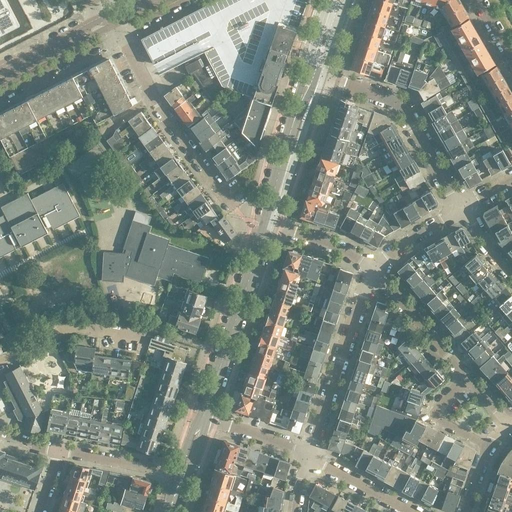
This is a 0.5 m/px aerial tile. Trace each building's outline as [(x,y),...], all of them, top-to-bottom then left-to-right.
[(0,0),(0,33),(19,23),(7,0),(0,0)] [(162,29),(140,40),(145,51),(149,50),(156,63),(197,42),(202,53),(184,62),(186,66),(185,66),(188,73),(189,73),(191,75),(191,74),(192,75),(193,75),(211,100),(226,89),(218,86),(233,42),(236,43),(238,36),(288,54),(306,0),(217,0),(164,28),(162,25),(160,26),(162,29)] [(393,3),(383,0),(373,0),(371,9),(389,15),(401,19),(405,7),(393,3)] [(434,0),(433,6),(440,8),(447,0),(434,0)] [(458,0),(447,0),(440,8),(439,10),(443,17),(462,6),(458,0)] [(462,6),(443,17),(449,27),(468,17),(462,6)] [(389,15),(371,9),(367,20),(381,25),(398,31),(401,19),(389,15)] [(414,17),(412,23),(412,24),(420,26),(422,20),(414,17)] [(475,30),(468,19),(452,28),(455,33),(453,34),(457,40),(475,30)] [(398,31),(381,25),(367,20),(363,32),(377,37),(394,43),(398,31)] [(476,30),(475,30),(457,40),(461,48),(464,47),(466,50),(481,41),(477,34),(478,34),(476,30)] [(377,37),(363,32),(359,44),(390,55),(394,43),(377,37)] [(443,44),(442,42),(440,38),(438,34),(434,36),(439,46),(443,44)] [(288,54),(238,36),(236,43),(233,42),(218,86),(226,89),(253,98),(272,104),(285,65),(283,64),(285,57),(287,58),(288,54)] [(485,48),(481,41),(466,50),(467,53),(465,55),(470,63),(488,53),(489,52),(486,48),(485,48)] [(390,55),(359,44),(355,55),(370,60),(387,66),(390,55)] [(385,77),(385,79),(392,82),(394,83),(400,67),(400,68),(402,64),(405,53),(400,52),(397,62),(395,61),(391,60),(390,64),(385,77)] [(400,67),(394,83),(405,87),(405,86),(411,71),(412,67),(413,65),(407,63),(410,55),(405,53),(402,64),(400,68),(400,67)] [(495,64),(488,53),(470,63),(474,71),(477,69),(479,73),(495,64)] [(0,138),(19,175),(56,156),(46,138),(91,115),(96,124),(133,105),(137,102),(134,97),(132,98),(110,55),(35,94),(26,99),(0,111),(0,138)] [(355,55),(351,69),(369,75),(380,79),(382,80),(383,76),(386,70),(387,66),(370,60),(355,55)] [(450,59),(447,55),(443,57),(440,62),(441,65),(450,59)] [(425,78),(430,64),(417,59),(414,68),(409,83),(408,83),(407,86),(406,87),(413,89),(415,88),(418,89),(425,80),(424,79),(424,78),(425,78)] [(430,75),(433,78),(428,80),(428,81),(427,82),(425,80),(418,89),(418,90),(420,92),(419,94),(422,100),(428,97),(440,90),(444,87),(449,84),(454,81),(450,73),(444,76),(438,65),(430,75)] [(481,74),(482,76),(492,94),(506,86),(499,73),(499,71),(498,68),(496,68),(495,66),(481,74)] [(201,87),(196,80),(191,83),(197,91),(201,87)] [(511,95),(506,86),(492,94),(504,114),(511,108),(511,95)] [(176,87),(167,94),(165,95),(175,108),(186,100),(176,87)] [(473,87),(469,90),(472,97),(475,95),(477,94),(473,87)] [(208,97),(201,88),(198,91),(205,99),(208,97)] [(439,93),(421,103),(427,112),(444,102),(450,98),(448,95),(443,99),(439,93)] [(186,100),(175,108),(181,117),(192,109),(188,104),(193,100),(191,96),(186,100)] [(444,102),(427,112),(432,121),(431,122),(447,114),(443,108),(453,103),(453,102),(458,99),(456,96),(451,99),(450,98),(444,102)] [(208,97),(205,99),(204,100),(209,107),(212,105),(213,104),(208,97)] [(272,104),(253,98),(252,99),(250,106),(248,105),(232,121),(253,143),(254,144),(257,147),(260,139),(261,137),(264,128),(264,129),(267,120),(266,120),(269,112),(271,106),(272,104)] [(340,100),(336,113),(361,122),(367,124),(371,113),(371,111),(340,100)] [(204,117),(192,126),(192,127),(190,128),(195,135),(223,115),(219,112),(212,105),(209,107),(207,109),(213,116),(207,121),(204,117)] [(486,106),(482,109),(486,115),(492,112),(490,109),(488,110),(486,106)] [(474,111),(479,120),(484,117),(479,108),(474,111)] [(192,109),(181,117),(188,127),(191,125),(191,124),(199,118),(192,109)] [(116,130),(113,136),(116,141),(119,138),(125,134),(134,129),(133,128),(147,119),(141,111),(128,121),(131,125),(119,133),(116,129),(116,130)] [(450,111),(447,114),(431,122),(430,122),(435,131),(455,120),(450,111)] [(373,114),(366,135),(370,137),(374,135),(375,134),(390,125),(385,116),(373,112),(373,114)] [(492,112),(486,115),(490,122),(496,118),(492,112)] [(336,113),(332,124),(350,130),(351,128),(360,131),(362,125),(361,124),(361,122),(336,113)] [(223,115),(195,135),(200,143),(215,132),(212,128),(220,122),(223,126),(229,121),(223,115)] [(134,129),(125,134),(128,138),(136,132),(139,136),(152,126),(147,119),(133,128),(134,129)] [(455,120),(435,131),(441,141),(461,129),(455,120)] [(493,120),(489,122),(492,129),(497,127),(493,120)] [(375,134),(374,135),(379,144),(398,133),(392,123),(390,125),(375,134)] [(332,124),(329,134),(353,142),(355,136),(358,136),(357,139),(360,140),(362,134),(350,130),(332,124)] [(76,136),(86,130),(84,126),(73,132),(76,136)] [(134,146),(136,149),(138,148),(157,134),(152,126),(139,136),(138,137),(141,140),(134,146)] [(494,135),(491,129),(489,126),(483,130),(488,139),(494,135)] [(492,129),(496,136),(500,133),(497,127),(492,129)] [(505,139),(511,134),(511,131),(510,128),(501,133),(505,139)] [(215,132),(200,143),(206,150),(220,139),(226,135),(229,133),(226,129),(222,132),(222,131),(220,129),(215,132)] [(461,129),(441,141),(446,150),(466,139),(461,129)] [(379,144),(370,148),(373,153),(379,149),(381,154),(389,150),(403,142),(398,133),(379,144)] [(138,148),(143,156),(163,141),(157,134),(138,148)] [(329,134),(325,145),(358,156),(362,146),(353,142),(329,134)] [(220,139),(206,150),(211,157),(226,146),(223,143),(228,139),(226,135),(220,139)] [(112,136),(106,141),(115,154),(120,150),(125,147),(119,138),(116,141),(113,136),(112,136)] [(485,141),(487,145),(488,146),(497,140),(494,136),(485,141)] [(466,139),(446,150),(451,159),(465,151),(474,146),(469,137),(466,139)] [(226,146),(211,157),(216,164),(231,154),(236,150),(238,148),(240,147),(234,140),(226,146)] [(241,146),(216,164),(222,172),(236,162),(236,161),(234,157),(253,143),(250,140),(241,146)] [(146,159),(139,165),(142,168),(154,159),(169,149),(163,141),(149,151),(143,156),(146,159)] [(389,150),(381,154),(387,164),(408,151),(403,142),(389,150)] [(362,146),(358,155),(367,150),(363,143),(362,146)] [(325,145),(321,156),(341,162),(340,165),(354,169),(357,158),(358,156),(325,145)] [(154,159),(142,168),(145,172),(157,162),(160,166),(174,156),(169,149),(154,159)] [(502,149),(492,155),(500,169),(510,163),(508,161),(509,161),(502,149)] [(120,150),(115,154),(121,161),(125,158),(120,150)] [(408,151),(387,164),(389,168),(393,166),(397,164),(400,169),(413,161),(408,151)] [(465,151),(451,159),(456,169),(475,158),(480,155),(478,152),(469,158),(465,151)] [(483,161),(485,164),(487,169),(489,172),(490,174),(500,169),(492,155),(490,151),(480,156),(483,161)] [(236,162),(222,172),(228,180),(234,175),(242,169),(248,165),(254,160),(251,157),(248,154),(245,161),(239,165),(238,165),(236,162)] [(160,166),(153,171),(159,178),(165,174),(179,164),(174,156),(160,166)] [(125,158),(121,161),(126,168),(131,165),(125,158)] [(317,165),(316,169),(335,175),(339,163),(324,158),(324,159),(321,158),(319,164),(317,165)] [(354,169),(353,170),(357,172),(357,171),(363,167),(357,158),(354,169)] [(475,158),(456,169),(461,178),(476,170),(473,165),(477,163),(475,158)] [(403,174),(395,178),(397,183),(418,170),(413,161),(400,169),(403,174)] [(159,178),(152,184),(154,187),(168,177),(171,181),(185,171),(179,164),(165,174),(159,178)] [(476,170),(461,178),(466,186),(469,187),(481,179),(480,177),(478,174),(487,169),(485,164),(480,167),(476,170)] [(131,165),(126,168),(132,176),(137,173),(137,172),(131,165)] [(363,167),(357,171),(357,172),(360,173),(359,176),(361,179),(369,174),(365,166),(363,167)] [(316,174),(314,180),(331,186),(335,175),(316,169),(315,171),(316,174)] [(353,170),(350,179),(357,182),(359,176),(360,173),(357,172),(353,170)] [(418,170),(397,183),(400,187),(407,183),(410,187),(414,185),(417,184),(424,180),(418,170)] [(159,195),(162,198),(169,193),(176,188),(190,178),(185,171),(171,181),(173,185),(159,195)] [(137,173),(132,176),(137,183),(141,180),(137,173)] [(369,174),(361,179),(367,188),(370,186),(375,183),(369,174)] [(176,188),(165,197),(171,204),(181,195),(181,196),(195,185),(190,178),(176,188)] [(310,187),(309,190),(325,195),(328,196),(330,191),(341,194),(343,189),(335,187),(331,186),(314,180),(312,185),(310,187)] [(337,180),(335,187),(343,189),(345,183),(337,180)] [(0,332),(3,331),(0,324),(0,257),(16,249),(14,246),(20,243),(21,246),(48,232),(46,229),(51,226),(53,230),(80,216),(63,183),(31,200),(27,193),(1,207),(5,214),(0,216),(0,332)] [(173,207),(176,211),(201,193),(195,185),(181,196),(184,199),(173,207)] [(358,195),(362,187),(358,185),(354,193),(358,195)] [(377,194),(370,186),(367,188),(374,196),(377,194)] [(146,188),(143,190),(146,195),(148,197),(151,195),(146,188)] [(309,195),(307,200),(315,203),(321,206),(325,202),(322,201),(325,195),(309,190),(308,193),(309,195)] [(421,197),(429,211),(428,209),(436,205),(436,202),(430,190),(420,196),(421,197)] [(345,191),(342,200),(349,202),(352,193),(345,191)] [(201,193),(176,211),(179,214),(185,210),(188,214),(192,210),(206,200),(201,193)] [(152,195),(148,198),(154,205),(157,203),(152,195)] [(381,204),(384,202),(378,195),(375,197),(381,204)] [(421,197),(412,202),(420,216),(429,211),(421,197)] [(399,201),(402,207),(410,222),(420,216),(412,202),(406,205),(402,199),(399,201)] [(178,225),(184,227),(198,218),(211,207),(206,200),(192,210),(195,214),(188,219),(188,218),(178,225)] [(306,200),(303,208),(301,214),(301,216),(301,217),(302,218),(304,218),(303,219),(308,221),(308,220),(313,221),(317,208),(314,207),(315,203),(307,200),(306,200)] [(393,213),(389,215),(398,226),(399,227),(401,227),(410,222),(402,207),(399,201),(394,204),(398,210),(393,213)] [(159,211),(163,209),(158,202),(154,205),(159,211)] [(317,208),(313,221),(317,223),(317,224),(322,226),(323,224),(323,225),(328,210),(330,204),(325,202),(321,206),(318,205),(317,207),(317,208)] [(496,205),(484,212),(483,216),(487,223),(501,214),(510,209),(508,205),(506,206),(499,210),(496,205)] [(198,218),(184,227),(190,229),(196,224),(199,228),(203,225),(217,215),(211,207),(198,218)] [(159,212),(164,220),(169,217),(163,209),(159,212)] [(328,210),(323,225),(334,228),(335,224),(336,225),(339,214),(328,210)] [(386,221),(392,228),(394,231),(399,227),(398,226),(389,215),(385,210),(382,216),(386,221)] [(151,216),(135,211),(133,220),(123,248),(126,249),(125,253),(103,252),(101,281),(123,282),(124,278),(124,275),(126,275),(125,276),(154,285),(157,276),(171,281),(173,273),(179,275),(200,282),(204,271),(205,272),(207,268),(205,268),(208,258),(168,244),(169,240),(148,233),(151,226),(148,225),(151,216)] [(337,225),(349,232),(355,220),(357,217),(346,212),(345,214),(343,213),(337,225)] [(355,220),(349,232),(358,237),(367,220),(368,219),(358,214),(355,220)] [(501,214),(487,223),(493,232),(507,224),(501,214)] [(199,228),(196,230),(207,238),(219,245),(220,244),(219,243),(223,237),(225,240),(226,240),(228,238),(232,235),(236,233),(233,229),(228,221),(224,216),(220,219),(217,215),(203,225),(199,228)] [(376,225),(368,242),(377,247),(383,236),(383,235),(379,233),(385,223),(386,221),(382,216),(381,217),(377,224),(376,225)] [(169,217),(164,220),(169,227),(174,224),(169,217)] [(367,220),(358,237),(368,242),(376,225),(377,224),(368,219),(367,220)] [(507,224),(493,232),(499,243),(511,233),(507,224)] [(460,228),(452,232),(467,259),(472,255),(470,253),(465,243),(467,242),(468,242),(470,241),(463,229),(460,228)] [(452,232),(443,238),(449,248),(451,252),(456,249),(458,253),(459,253),(464,261),(467,259),(452,232)] [(511,233),(499,243),(500,243),(507,251),(511,246),(511,233)] [(443,238),(434,243),(440,254),(447,266),(451,263),(444,252),(449,248),(443,238)] [(434,243),(425,248),(426,251),(425,251),(431,259),(432,262),(437,259),(443,268),(447,266),(440,254),(434,243)] [(422,250),(411,258),(413,260),(414,261),(415,261),(418,265),(420,267),(424,263),(429,269),(430,268),(433,265),(429,259),(427,257),(424,253),(422,250)] [(283,268),(284,268),(293,271),(293,270),(298,272),(298,270),(297,268),(302,255),(297,254),(297,252),(293,251),(293,252),(292,252),(287,255),(283,268)] [(475,255),(465,264),(468,269),(461,275),(464,279),(471,272),(471,273),(484,262),(477,254),(475,255)] [(302,255),(297,268),(298,272),(299,273),(300,274),(299,277),(300,279),(305,278),(305,276),(306,276),(311,258),(302,255)] [(306,276),(305,276),(306,277),(313,279),(317,280),(323,262),(319,261),(311,258),(306,276)] [(414,261),(411,258),(406,261),(403,265),(403,267),(397,272),(405,280),(415,271),(412,267),(414,266),(411,263),(414,261)] [(43,281),(18,294),(30,317),(54,304),(55,306),(68,300),(67,298),(91,285),(80,262),(55,275),(54,273),(42,279),(43,281)] [(471,273),(478,281),(490,270),(484,263),(484,262),(471,273)] [(281,275),(279,278),(298,284),(298,283),(295,282),(297,277),(299,277),(300,274),(299,273),(298,272),(293,270),(293,271),(284,268),(283,268),(284,269),(283,273),(281,275)] [(419,268),(415,271),(405,280),(411,288),(425,275),(419,268)] [(339,269),(336,279),(349,283),(352,274),(339,269)] [(490,270),(478,281),(481,285),(474,291),(477,295),(496,278),(490,271),(491,271),(490,270)] [(451,274),(447,277),(454,285),(458,282),(451,274)] [(425,275),(411,288),(418,296),(429,286),(425,282),(429,279),(426,275),(425,275)] [(279,284),(277,289),(294,295),(298,284),(279,278),(278,282),(279,284)] [(475,298),(470,302),(473,305),(477,301),(483,295),(488,300),(491,297),(503,286),(496,278),(477,295),(475,298)] [(336,279),(332,289),(346,294),(349,283),(336,279)] [(316,283),(312,293),(317,295),(320,285),(316,283)] [(455,287),(462,295),(467,290),(460,283),(455,287)] [(429,286),(418,296),(425,304),(436,294),(429,286)] [(503,286),(491,297),(495,301),(488,308),(491,312),(498,305),(510,294),(503,286)] [(274,296),(272,299),(291,305),(294,295),(277,289),(276,293),(274,296)] [(325,292),(324,297),(342,303),(346,294),(332,289),(331,294),(325,292)] [(436,294),(425,304),(432,311),(443,302),(443,303),(446,300),(447,299),(442,293),(444,292),(442,289),(436,294)] [(203,307),(204,303),(206,302),(207,299),(206,297),(207,296),(189,290),(185,301),(203,307)] [(312,293),(309,302),(314,304),(317,295),(312,293)] [(511,296),(510,294),(498,305),(499,305),(496,309),(502,316),(511,307),(511,296)] [(342,303),(323,297),(320,307),(326,309),(339,313),(342,303)] [(272,305),(270,310),(287,316),(291,305),(272,299),(271,303),(272,305)] [(443,302),(432,311),(439,319),(452,307),(446,300),(443,303),(443,302)] [(185,301),(182,311),(200,317),(201,314),(202,313),(204,309),(203,308),(203,307),(185,301)] [(377,302),(371,319),(398,328),(399,329),(400,331),(403,323),(398,318),(393,322),(387,320),(388,315),(387,314),(388,313),(386,311),(388,305),(377,302)] [(452,307),(439,319),(446,327),(459,315),(460,314),(464,310),(462,308),(457,313),(452,307)] [(511,307),(502,316),(501,317),(506,322),(509,325),(511,322),(511,307)] [(164,321),(167,311),(161,309),(158,319),(164,321)] [(326,309),(323,319),(336,323),(339,313),(326,309)] [(266,316),(265,320),(284,326),(287,316),(270,310),(269,314),(266,316)] [(182,311),(181,312),(180,311),(178,317),(170,314),(167,322),(188,330),(188,331),(194,333),(195,332),(196,333),(197,329),(198,329),(200,322),(199,322),(201,318),(199,318),(200,317),(182,311)] [(460,314),(459,315),(446,327),(452,335),(463,325),(471,318),(469,316),(465,320),(460,314)] [(487,316),(483,319),(489,325),(493,323),(487,316)] [(318,317),(314,327),(319,329),(332,333),(336,323),(323,319),(318,317)] [(371,319),(368,329),(383,334),(385,327),(399,331),(399,329),(398,328),(371,319)] [(463,325),(452,335),(459,342),(470,333),(467,331),(475,324),(470,319),(463,325)] [(265,326),(263,331),(280,337),(284,326),(265,320),(264,324),(265,326)] [(511,322),(509,325),(497,335),(501,339),(511,329),(511,322)] [(403,324),(401,331),(408,339),(413,335),(403,324)] [(499,327),(494,332),(497,335),(503,330),(499,327)] [(303,335),(316,339),(329,343),(332,333),(319,329),(317,335),(305,330),(303,335)] [(368,329),(365,339),(380,344),(382,345),(386,335),(383,334),(368,329)] [(470,333),(459,342),(466,350),(481,337),(475,329),(470,333)] [(277,347),(280,337),(263,331),(262,335),(259,337),(258,340),(277,347)] [(402,352),(396,357),(399,361),(405,355),(415,346),(408,339),(401,331),(398,338),(403,342),(398,347),(402,352)] [(19,345),(12,332),(4,336),(11,349),(19,345)] [(466,350),(465,352),(470,357),(471,356),(473,358),(487,346),(489,344),(485,340),(489,336),(487,332),(481,337),(466,350)] [(314,344),(313,348),(326,353),(329,343),(316,339),(303,335),(299,333),(298,338),(314,344)] [(150,366),(159,368),(162,369),(162,370),(181,376),(183,371),(185,370),(186,368),(185,366),(185,363),(183,362),(187,350),(151,338),(149,345),(165,351),(160,364),(157,362),(157,364),(151,362),(150,366)] [(365,339),(361,349),(379,355),(382,345),(380,344),(365,339)] [(258,347),(256,352),(273,357),(281,360),(283,355),(275,352),(277,347),(258,340),(257,344),(258,347)] [(69,350),(63,353),(67,361),(74,362),(78,370),(91,372),(92,365),(93,360),(94,360),(94,355),(95,348),(76,345),(75,351),(69,350)] [(415,346),(405,355),(399,361),(401,363),(407,358),(412,363),(422,354),(415,346)] [(487,346),(473,358),(480,366),(492,355),(494,354),(487,346)] [(301,349),(300,355),(323,363),(326,353),(313,348),(311,353),(301,349)] [(361,349),(358,359),(375,364),(379,355),(361,349)] [(252,358),(251,361),(270,367),(273,357),(256,352),(255,356),(252,358)] [(292,352),(289,362),(294,364),(295,364),(297,359),(296,358),(298,354),(292,352)] [(492,355),(480,366),(487,375),(500,364),(499,363),(507,357),(504,353),(502,354),(496,360),(492,355)] [(308,362),(306,368),(319,373),(323,363),(300,355),(298,354),(296,358),(297,359),(308,362)] [(422,354),(412,363),(407,368),(410,371),(415,367),(418,371),(429,362),(422,354)] [(92,365),(91,372),(110,375),(112,357),(94,355),(94,360),(93,360),(92,365)] [(110,375),(109,378),(128,381),(129,376),(131,360),(112,357),(110,375)] [(358,359),(355,368),(372,374),(375,364),(358,359)] [(251,368),(249,372),(266,378),(270,367),(251,361),(250,365),(251,368)] [(418,371),(413,375),(420,383),(421,382),(436,370),(429,362),(418,371)] [(500,364),(487,375),(490,378),(490,380),(492,382),(494,382),(494,383),(507,372),(500,364)] [(20,367),(5,374),(8,379),(4,382),(6,387),(5,388),(15,409),(13,410),(18,420),(25,422),(23,428),(39,433),(41,428),(47,429),(50,410),(48,410),(43,412),(37,400),(38,398),(36,395),(35,395),(20,367),(21,367),(20,367)] [(303,378),(316,383),(319,373),(306,368),(305,373),(287,367),(285,372),(303,378)] [(382,367),(379,377),(385,378),(387,369),(382,367)] [(355,368),(351,378),(369,384),(372,374),(355,368)] [(159,380),(159,381),(177,387),(179,382),(181,382),(182,378),(181,377),(181,376),(162,370),(160,376),(151,373),(149,377),(159,380)] [(436,370),(421,382),(426,388),(429,391),(434,386),(436,386),(438,384),(439,383),(443,379),(436,370)] [(245,379),(244,382),(260,387),(263,389),(268,390),(271,380),(266,378),(249,372),(248,377),(245,379)] [(507,372),(494,383),(495,383),(495,385),(497,388),(499,388),(502,391),(511,382),(511,376),(511,377),(507,372)] [(141,376),(137,386),(142,387),(144,382),(146,377),(141,376)] [(396,376),(391,384),(400,387),(403,384),(396,376)] [(303,378),(300,388),(312,392),(316,383),(303,378)] [(351,378),(348,388),(361,392),(363,386),(373,390),(374,386),(369,384),(351,378)] [(177,387),(159,381),(155,392),(174,398),(175,393),(177,392),(178,389),(177,387)] [(242,393),(256,398),(258,394),(260,387),(244,382),(243,386),(244,389),(242,393)] [(511,382),(502,391),(505,394),(504,396),(506,399),(508,399),(509,400),(511,396),(511,382)] [(135,387),(128,385),(123,400),(131,401),(135,387)] [(142,388),(137,386),(134,396),(139,398),(142,388)] [(295,386),(291,396),(296,398),(309,402),(312,392),(300,388),(295,386)] [(402,387),(399,397),(403,399),(421,405),(425,394),(421,393),(418,392),(419,391),(410,388),(409,390),(404,388),(402,387)] [(348,388),(345,398),(357,402),(359,398),(361,392),(348,388)] [(278,394),(271,391),(268,397),(276,400),(278,394)] [(155,392),(151,403),(170,409),(171,407),(172,406),(173,403),(172,402),(174,398),(155,392)] [(241,393),(236,406),(238,411),(239,411),(239,413),(243,414),(244,413),(248,414),(253,401),(256,398),(242,393),(241,393)] [(253,401),(248,414),(269,421),(269,420),(272,412),(273,408),(275,402),(262,398),(263,396),(258,394),(256,398),(253,401)] [(290,396),(287,406),(293,407),(306,412),(309,402),(296,398),(291,396),(290,396)] [(345,398),(341,408),(354,412),(356,407),(363,409),(365,405),(357,402),(345,398)] [(390,406),(389,410),(416,419),(418,415),(421,405),(403,399),(399,410),(390,406)] [(151,403),(148,413),(167,419),(167,418),(169,417),(170,414),(169,412),(170,409),(151,403)] [(426,425),(416,419),(389,410),(376,405),(367,432),(377,437),(382,429),(395,435),(390,444),(410,455),(414,446),(426,425)] [(80,411),(75,435),(80,436),(81,437),(84,438),(86,437),(90,419),(91,414),(84,413),(85,407),(81,407),(80,411)] [(281,411),(280,414),(290,418),(303,422),(306,412),(293,407),(292,412),(282,409),(281,411)] [(341,408),(338,418),(360,425),(364,426),(365,423),(359,421),(359,420),(352,418),(354,412),(341,408)] [(50,410),(47,429),(58,432),(59,433),(63,434),(64,433),(65,433),(69,413),(51,409),(50,410)] [(69,413),(65,433),(69,434),(70,435),(73,436),(75,435),(80,411),(70,409),(69,413)] [(145,412),(141,423),(144,424),(163,430),(163,429),(165,428),(166,425),(165,423),(167,419),(148,413),(145,412)] [(101,421),(97,439),(102,440),(103,442),(106,442),(107,442),(108,442),(112,423),(106,422),(107,417),(102,417),(101,421)] [(290,418),(286,428),(299,433),(302,422),(290,418)] [(338,418),(334,428),(347,432),(349,426),(359,429),(360,425),(338,418)] [(90,419),(86,437),(91,438),(92,440),(95,440),(97,439),(101,421),(90,419)] [(112,423),(108,442),(112,442),(113,444),(117,445),(118,444),(119,444),(119,442),(120,442),(123,425),(112,423)] [(144,424),(141,435),(159,441),(159,440),(161,439),(162,436),(161,434),(163,430),(144,424)] [(426,425),(414,446),(415,446),(418,440),(427,445),(435,430),(426,425)] [(334,428),(331,437),(352,444),(353,441),(345,439),(347,432),(334,428)] [(121,442),(121,444),(130,446),(136,448),(139,439),(130,436),(131,431),(124,429),(121,442)] [(427,445),(425,448),(434,453),(436,449),(444,435),(435,430),(427,445)] [(141,435),(139,439),(136,448),(138,449),(139,450),(142,451),(143,451),(155,454),(159,441),(141,435)] [(444,435),(436,449),(446,454),(454,440),(444,435)] [(331,437),(327,448),(340,452),(341,452),(342,453),(343,453),(344,453),(345,453),(346,452),(347,452),(348,451),(349,451),(350,450),(350,449),(351,448),(352,444),(331,437)] [(454,440),(446,454),(455,459),(463,444),(454,440)] [(221,451),(216,468),(219,469),(219,470),(231,474),(231,473),(236,474),(240,476),(240,475),(237,474),(238,470),(236,470),(237,467),(233,465),(234,462),(240,447),(239,447),(238,446),(236,444),(235,444),(229,442),(228,441),(223,444),(224,445),(222,450),(221,451)] [(363,449),(355,464),(356,464),(355,465),(364,469),(372,454),(378,445),(374,443),(369,452),(363,449)] [(455,459),(453,464),(459,466),(466,468),(466,467),(468,467),(474,450),(463,444),(455,459)] [(372,454),(364,469),(374,475),(382,459),(377,457),(382,447),(378,445),(372,454)] [(240,447),(234,462),(243,465),(248,449),(247,449),(247,448),(245,448),(244,448),(240,447)] [(248,449),(243,465),(253,468),(258,453),(254,451),(253,450),(251,450),(250,450),(248,449)] [(0,477),(5,480),(5,481),(8,481),(8,480),(20,484),(20,485),(23,486),(23,485),(35,489),(40,474),(42,467),(3,455),(4,453),(0,451),(0,477)] [(258,453),(253,468),(264,472),(268,456),(267,455),(265,454),(264,455),(258,453)] [(268,456),(264,472),(273,475),(278,459),(274,458),(274,457),(271,456),(270,457),(268,456)] [(430,461),(421,456),(419,460),(428,465),(430,461)] [(400,470),(392,484),(401,489),(402,488),(415,463),(417,459),(415,458),(411,466),(408,464),(404,471),(401,469),(400,470)] [(273,475),(270,486),(275,487),(278,477),(281,478),(284,479),(284,478),(289,463),(288,463),(287,462),(285,461),(284,461),(278,459),(273,475)] [(382,459),(374,475),(383,480),(393,461),(389,459),(387,462),(382,459)] [(399,462),(394,459),(393,461),(383,480),(392,484),(401,469),(396,467),(399,462)] [(498,473),(511,478),(511,465),(504,460),(502,463),(501,463),(500,467),(498,473)] [(439,466),(430,461),(428,465),(436,469),(437,470),(439,466)] [(402,488),(401,489),(410,494),(419,479),(413,476),(419,465),(415,463),(402,488)] [(453,463),(448,470),(463,475),(465,476),(466,472),(458,469),(459,466),(453,464),(453,463)] [(71,471),(70,474),(71,475),(71,476),(87,481),(89,474),(100,477),(102,473),(102,471),(91,469),(74,465),(73,470),(71,471)] [(448,470),(439,466),(437,470),(442,472),(445,474),(448,470)] [(445,474),(442,472),(437,470),(436,469),(434,473),(433,475),(442,480),(445,475),(445,474)] [(213,477),(212,481),(212,482),(212,483),(231,489),(233,490),(236,491),(239,482),(243,483),(246,484),(246,481),(246,479),(237,477),(238,476),(236,476),(234,475),(235,475),(231,474),(219,470),(219,471),(216,470),(214,477),(213,477)] [(445,474),(445,475),(452,477),(463,481),(465,476),(463,475),(448,470),(445,474)] [(100,477),(98,485),(105,487),(106,483),(109,474),(109,472),(102,471),(102,473),(100,477)] [(109,474),(106,483),(112,485),(114,479),(127,481),(125,488),(129,489),(145,494),(147,494),(148,493),(150,492),(150,490),(149,488),(151,482),(133,477),(131,476),(129,476),(123,475),(112,473),(111,473),(109,472),(109,474)] [(495,482),(494,484),(509,489),(511,481),(511,478),(498,473),(496,477),(494,482),(495,482)] [(67,484),(67,486),(84,491),(94,494),(96,490),(89,487),(89,489),(85,488),(87,481),(71,476),(71,477),(69,478),(68,480),(69,482),(68,485),(67,484)] [(449,485),(441,508),(453,511),(463,481),(452,477),(449,485)] [(246,489),(245,492),(260,495),(265,495),(265,494),(270,495),(271,492),(261,484),(256,481),(254,480),(250,478),(249,478),(249,479),(246,489)] [(419,479),(410,494),(420,499),(428,484),(419,479)] [(208,496),(227,503),(230,494),(238,496),(243,497),(244,493),(212,483),(210,489),(209,490),(208,494),(208,496)] [(441,508),(447,490),(449,485),(445,483),(442,490),(438,488),(438,489),(437,489),(430,504),(441,508)] [(309,496),(310,496),(315,499),(310,507),(314,509),(325,489),(316,484),(309,496)] [(437,489),(428,484),(420,499),(430,504),(437,489)] [(492,488),(491,494),(511,501),(511,496),(508,495),(509,489),(494,484),(492,488)] [(65,491),(64,494),(65,496),(64,497),(80,502),(82,495),(93,499),(94,494),(84,491),(67,486),(66,488),(67,488),(66,491),(65,491)] [(281,503),(282,498),(283,498),(284,491),(282,490),(273,487),(271,492),(270,495),(265,494),(265,495),(260,495),(259,505),(263,506),(280,509),(280,507),(282,507),(282,504),(281,503)] [(107,503),(105,508),(112,510),(117,511),(120,511),(123,505),(133,508),(134,506),(136,506),(136,508),(140,509),(141,508),(142,508),(147,494),(145,494),(129,489),(125,488),(120,504),(114,502),(113,502),(113,505),(107,503)] [(325,489),(314,509),(312,511),(318,511),(323,503),(328,506),(333,497),(334,494),(325,489)] [(488,502),(487,504),(502,509),(505,503),(511,505),(511,501),(491,494),(489,498),(487,502),(488,502)] [(204,508),(204,510),(210,511),(224,511),(225,509),(235,511),(239,511),(241,507),(227,503),(208,496),(206,503),(204,504),(204,507),(204,508)] [(336,499),(329,511),(341,511),(347,501),(338,496),(336,499)] [(61,505),(60,507),(77,511),(83,511),(86,504),(80,502),(64,497),(62,498),(62,501),(62,503),(61,505)] [(347,501),(341,511),(353,511),(356,506),(347,501)]
